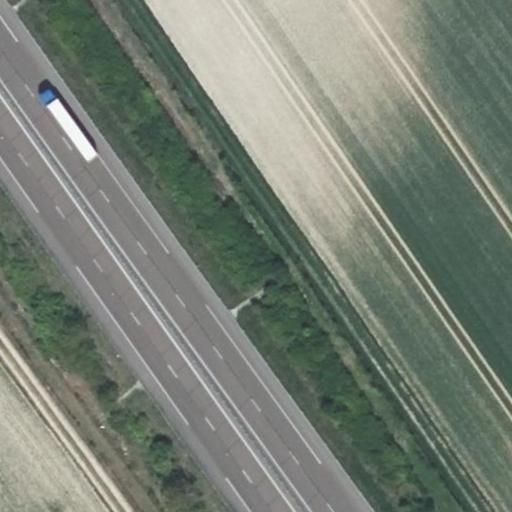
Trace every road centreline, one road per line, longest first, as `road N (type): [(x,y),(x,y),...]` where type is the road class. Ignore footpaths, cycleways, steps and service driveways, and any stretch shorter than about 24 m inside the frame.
road 1 (track): [(128,0),(483,511)]
road 2 (motorway): [(344,511),(0,28)]
road 3 (motorway): [(0,112),(286,511)]
road 4 (track): [(0,334),(129,511)]
